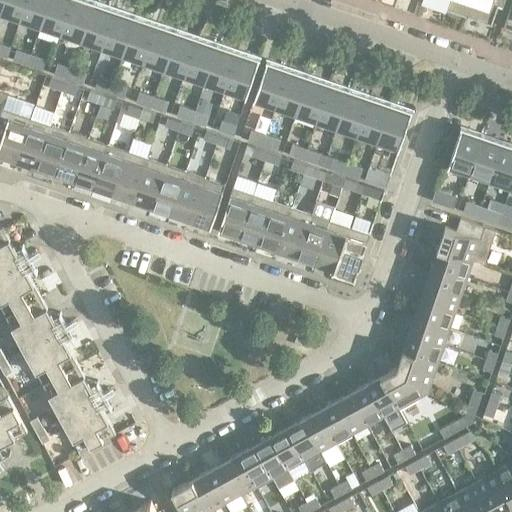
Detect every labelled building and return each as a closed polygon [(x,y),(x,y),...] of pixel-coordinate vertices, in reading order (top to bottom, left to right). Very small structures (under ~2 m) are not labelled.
[(25,0),(2,0),(0,8),(0,10),(20,17),(25,0)] [(48,0),(25,0),(20,17),(40,24),(48,0)] [(71,0),(48,0),(40,24),(61,31),(71,0)] [(94,0),(93,0),(71,0),(61,31),(81,38),(94,0)] [(115,7),(94,0),(81,38),(102,45),(115,7)] [(446,0),(445,5),(468,12),(471,0),(446,0)] [(503,0),(471,0),(468,12),(491,21),(498,2),(502,4),(503,0)] [(135,14),(115,7),(102,45),(122,52),(135,14)] [(156,21),(135,14),(122,52),(143,59),(156,21)] [(176,28),(156,21),(143,59),(163,66),(176,28)] [(197,35),(176,28),(163,66),(184,73),(197,35)] [(217,42),(197,35),(184,73),(204,80),(217,42)] [(238,49),(217,42),(204,80),(225,87),(238,49)] [(0,43),(0,54),(7,57),(10,47),(0,43)] [(15,49),(13,58),(27,63),(30,54),(15,49)] [(259,57),(238,49),(225,87),(245,94),(244,97),(245,97),(259,57)] [(45,59),(30,54),(27,63),(42,69),(45,59)] [(288,67),(267,59),(253,100),(254,100),(255,97),(275,104),(288,67)] [(57,63),(53,72),(68,77),(71,68),(57,63)] [(309,74),(288,67),(275,104),(296,111),(309,74)] [(86,73),(71,68),(68,77),(83,83),(86,73)] [(329,81),(309,74),(296,111),(316,118),(329,81)] [(64,81),(51,77),(48,85),(61,90),(64,81)] [(98,77),(94,86),(109,92),(112,82),(98,77)] [(77,86),(64,81),(61,90),(75,94),(77,86)] [(350,88),(329,81),(316,118),(337,125),(350,88)] [(127,87),(112,82),(109,92),(124,97),(127,87)] [(370,95),(350,88),(337,125),(357,132),(370,95)] [(103,94),(89,90),(87,99),(100,103),(103,94)] [(138,91),(135,101),(150,106),(153,96),(138,91)] [(116,99),(103,94),(100,103),(113,108),(116,99)] [(391,102),(370,95),(357,132),(378,139),(391,102)] [(168,101),(153,96),(150,106),(165,111),(168,101)] [(412,109),(391,102),(378,139),(398,146),(397,149),(398,149),(412,109)] [(142,108),(129,103),(126,112),(139,116),(142,108)] [(0,154),(16,160),(30,117),(2,108),(2,105),(1,105),(0,111),(0,112),(0,137),(1,138),(0,139),(0,154)] [(179,105),(176,114),(191,120),(194,110),(179,105)] [(155,112),(142,108),(139,116),(152,121),(155,112)] [(209,115),(194,110),(191,120),(206,125),(209,115)] [(181,121),(167,116),(164,125),(178,130),(181,121)] [(50,124),(30,117),(16,160),(35,166),(50,124)] [(221,119),(218,129),(233,134),(236,124),(221,119)] [(194,125),(181,121),(178,130),(191,134),(194,125)] [(69,130),(50,124),(35,166),(55,173),(69,130)] [(449,164),(470,171),(483,133),(461,126),(447,166),(448,167),(449,164)] [(219,134),(206,129),(203,138),(216,143),(219,134)] [(250,129),(247,139),(262,144),(265,134),(250,129)] [(88,137),(69,130),(55,173),(74,179),(88,137)] [(503,140),(483,133),(470,171),(490,178),(503,140)] [(232,139),(219,134),(216,143),(230,147),(232,139)] [(280,139),(265,134),(262,144),(277,149),(280,139)] [(108,144),(88,137),(74,179),(93,186),(108,144)] [(511,180),(511,143),(503,140),(490,178),(511,185),(511,180)] [(291,143),(288,153),(303,158),(306,148),(291,143)] [(128,150),(108,144),(93,186),(113,193),(128,150)] [(267,151),(254,146),(251,155),(264,159),(267,151)] [(321,153),(306,148),(303,158),(318,163),(321,153)] [(147,157),(128,150),(113,193),(132,199),(147,157)] [(281,155),(267,151),(264,159),(278,164),(281,155)] [(166,164),(147,157),(132,199),(152,206),(166,164)] [(332,157),(329,167),(344,172),(347,162),(332,157)] [(306,164),(293,159),(290,168),(303,172),(306,164)] [(362,167),(347,162),(344,172),(358,177),(362,167)] [(185,170),(166,164),(152,206),(171,213),(185,170)] [(319,168),(306,164),(303,172),(316,177),(319,168)] [(368,167),(364,179),(386,186),(390,174),(368,167)] [(205,177),(185,170),(171,213),(190,219),(205,177)] [(345,177),(331,172),(328,181),(342,186),(345,177)] [(224,183),(205,177),(190,219),(209,226),(210,227),(225,183),(224,183)] [(358,182),(345,177),(342,186),(355,190),(358,182)] [(234,186),(233,186),(218,229),(219,230),(219,229),(238,236),(253,193),(234,187),(234,186)] [(384,190),(371,186),(368,195),(381,199),(384,190)] [(457,195),(435,188),(431,200),(453,207),(457,195)] [(272,200),(253,193),(238,236),(258,242),(272,200)] [(291,206),(272,200),(258,242),(277,249),(291,206)] [(466,201),(462,210),(477,215),(480,206),(466,201)] [(311,213),(291,206),(277,249),(296,255),(311,213)] [(486,208),(483,217),(498,222),(501,213),(486,208)] [(330,220),(311,213),(296,255),(316,262),(330,220)] [(511,216),(501,213),(498,222),(511,227),(511,216)] [(496,229),(460,217),(456,229),(445,226),(437,247),(473,259),(484,263),(496,229)] [(349,226),(330,220),(316,262),(335,269),(349,226)] [(369,233),(349,226),(335,269),(355,275),(369,233)] [(0,228),(0,306),(5,315),(40,296),(27,273),(35,268),(37,271),(31,259),(40,254),(38,250),(29,255),(22,243),(22,244),(23,247),(15,251),(2,227),(0,228)] [(473,259),(437,247),(432,264),(467,276),(473,259)] [(467,276),(432,264),(426,281),(461,293),(467,276)] [(461,293),(426,281),(420,298),(455,310),(461,293)] [(53,319),(40,296),(5,315),(42,383),(77,364),(65,341),(72,337),(74,339),(75,339),(68,327),(78,322),(77,320),(75,318),(66,323),(60,312),(59,312),(60,315),(53,319)] [(455,310),(420,298),(414,315),(449,327),(455,310)] [(449,327),(414,315),(408,332),(444,344),(449,327)] [(500,315),(497,325),(506,328),(509,318),(500,315)] [(506,328),(497,325),(494,334),(503,337),(506,328)] [(444,344),(408,332),(403,349),(438,361),(444,344)] [(438,361),(403,349),(397,366),(427,392),(438,361)] [(489,349),(486,359),(495,362),(498,352),(489,349)] [(511,359),(511,351),(505,349),(501,361),(510,364),(511,359)] [(12,370),(6,359),(0,362),(0,365),(5,374),(12,370)] [(495,362),(486,359),(482,368),(491,371),(495,362)] [(510,364),(501,361),(497,372),(506,375),(510,364)] [(90,387),(77,364),(42,383),(80,452),(115,433),(102,409),(110,405),(111,408),(112,407),(105,395),(115,390),(113,386),(103,392),(97,380),(96,380),(98,383),(90,387)] [(427,392),(397,366),(381,374),(399,407),(427,392)] [(399,407),(381,374),(366,383),(383,416),(399,407)] [(383,416),(366,383),(350,392),(368,424),(383,416)] [(473,388),(468,401),(477,404),(482,391),(473,388)] [(500,393),(491,390),(487,402),(496,405),(500,393)] [(368,424),(350,392),(334,400),(352,433),(368,424)] [(7,396),(0,399),(0,468),(4,467),(0,460),(0,456),(10,451),(10,450),(7,452),(3,444),(27,431),(7,396)] [(352,433),(334,400),(318,409),(336,442),(352,433)] [(477,404),(468,401),(464,415),(472,422),(474,414),(477,404)] [(496,405),(487,402),(483,413),(493,416),(496,405)] [(336,442),(318,409),(302,418),(320,450),(336,442)] [(472,422),(464,415),(451,422),(455,431),(465,425),(472,422)] [(37,416),(30,420),(36,431),(43,427),(37,416)] [(320,450),(302,418),(287,426),(304,459),(320,450)] [(455,431),(451,422),(439,429),(444,437),(455,431)] [(304,459),(287,426),(271,435),(288,468),(304,459)] [(49,438),(43,427),(36,431),(42,442),(49,438)] [(468,441),(464,433),(453,439),(458,447),(468,441)] [(288,468),(271,435),(254,444),(272,476),(288,468)] [(458,447),(453,439),(443,445),(447,453),(458,447)] [(272,476),(254,444),(239,452),(257,485),(272,476)] [(410,444),(402,449),(406,458),(415,453),(410,444)] [(406,458),(402,449),(393,454),(397,462),(406,458)] [(257,485),(239,452),(223,461),(241,494),(257,485)] [(430,462),(426,454),(415,459),(420,468),(430,462)] [(420,468),(415,459),(405,465),(409,474),(420,468)] [(241,494),(223,461),(207,470),(225,502),(241,494)] [(511,461),(495,470),(511,501),(511,461)] [(379,462),(370,466),(375,475),(383,470),(379,462)] [(375,475),(370,466),(361,471),(366,480),(375,475)] [(225,502),(207,470),(191,478),(209,511),(225,502)] [(496,511),(511,503),(511,501),(495,470),(476,481),(493,511),(496,511)] [(393,483),(388,474),(377,480),(382,489),(393,483)] [(207,511),(209,511),(191,478),(171,489),(183,511),(207,511)] [(347,479),(339,484),(343,492),(352,487),(347,479)] [(382,489),(377,480),(367,486),(372,494),(382,489)] [(493,511),(476,481),(457,491),(468,511),(493,511)] [(343,492),(339,484),(330,488),(334,497),(343,492)] [(468,511),(457,491),(438,501),(444,511),(468,511)] [(354,504),(349,495),(339,501),(344,510),(354,504)] [(315,496),(307,501),(311,510),(320,505),(315,496)] [(156,511),(150,501),(131,511),(130,511),(156,511)] [(306,511),(311,510),(307,501),(298,506),(301,511),(306,511)] [(339,511),(344,510),(339,501),(328,507),(331,511),(339,511)] [(444,511),(438,501),(419,511),(444,511)]
